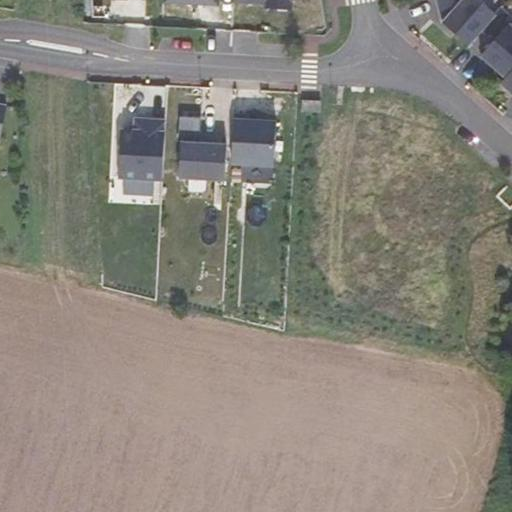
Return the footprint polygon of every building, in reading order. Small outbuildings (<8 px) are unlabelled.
[(233,0),(234,2),(266,4),(274,4),(273,8),(292,9),(292,0),(233,0)] [(438,0),(443,20),(468,43),(480,29),(495,13),(495,12),(481,0),(438,0)] [(511,15),(501,5),(495,12),(495,13),(480,29),(493,40),(481,54),(506,75),(511,68),(511,26),(509,24),(511,20),(511,15)] [(511,68),(506,75),(501,81),(511,91),(511,68)] [(320,100),(302,99),(302,111),(320,112),(320,100)] [(250,114),(234,113),(232,162),(274,165),(276,121),(250,119),(250,114)] [(225,180),(227,143),(200,142),(201,117),(179,115),(178,140),(181,141),(179,178),(225,180)] [(149,130),(150,119),(136,118),(135,130),(149,130)] [(163,180),(166,120),(150,119),(149,130),(135,130),(121,129),(118,177),(163,180)]
